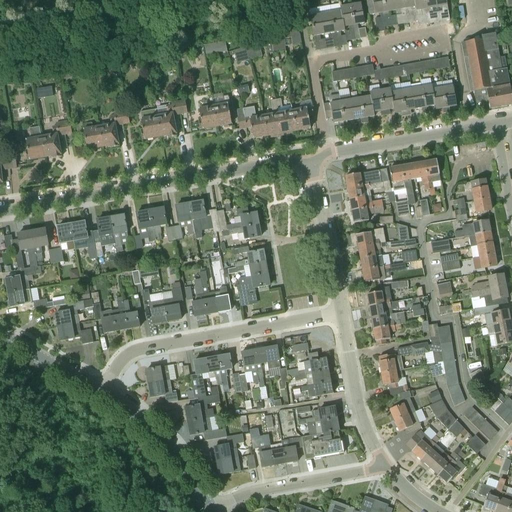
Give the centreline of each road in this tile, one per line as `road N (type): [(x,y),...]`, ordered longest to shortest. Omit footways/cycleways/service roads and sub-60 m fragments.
road 1 (residential): [(0,211),(312,160)]
road 2 (residential): [(100,391),(138,348),(341,315)]
road 3 (residential): [(211,509),(255,490),(385,465)]
road 4 (residential): [(326,151),(498,120)]
road 5 (tertiary): [(211,509),(168,448),(100,391)]
road 6 (residential): [(341,315),(312,160)]
road 7 (residential): [(385,465),(362,417),(341,315)]
road 8 (residential): [(326,151),(314,63),(375,51)]
